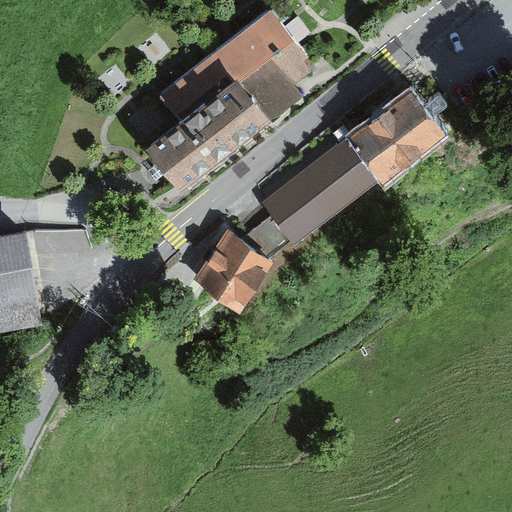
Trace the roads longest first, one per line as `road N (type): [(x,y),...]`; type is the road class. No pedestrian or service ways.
road 1 (tertiary): [(141,265),(462,0)]
road 2 (tertiary): [(0,486),(68,353),(141,265)]
road 3 (track): [(4,382),(75,288),(141,265)]
road 4 (unclassified): [(0,216),(62,213),(94,221),(141,265)]
